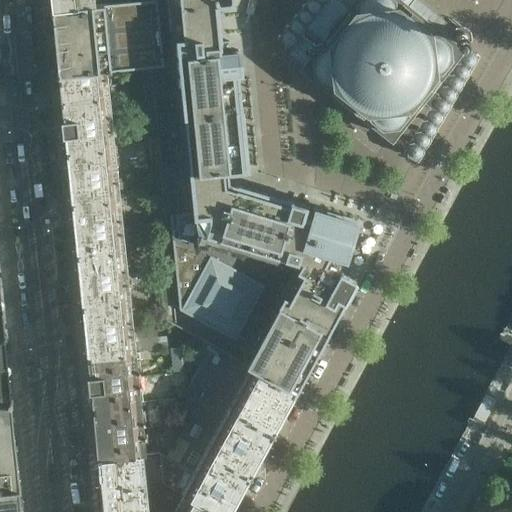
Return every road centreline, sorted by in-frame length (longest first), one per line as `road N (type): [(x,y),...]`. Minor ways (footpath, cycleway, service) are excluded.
road 1 (residential): [(258,511),(511,47)]
road 2 (residential): [(9,0),(64,511)]
road 3 (residential): [(451,511),(511,396)]
